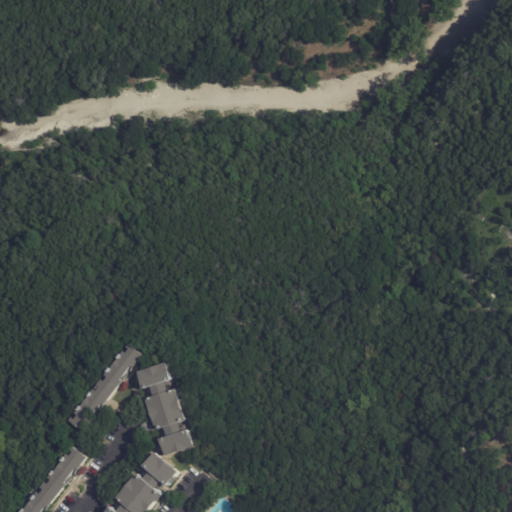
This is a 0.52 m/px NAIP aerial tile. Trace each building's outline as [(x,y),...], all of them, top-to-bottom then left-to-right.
[(137,366),(126,380),(127,381),(87,432),(73,421),(75,417),(79,420),(82,416),(79,413),(98,389),(101,392),(104,388),(101,385),(106,379),(110,382),(113,378),(109,375),(128,351),(132,354),(134,350),(131,348),(134,343),(148,355),(139,367),(137,366)] [(195,449),(173,457),(167,440),(172,438),(168,429),(162,431),(150,400),(160,397),(156,387),(150,389),(144,373),(177,361),(183,378),(172,382),(176,392),(182,389),(193,420),(184,423),(187,434),(197,430),(203,446),(195,449)] [(136,464),(127,459),(148,421),(157,426),(137,464),(136,464)] [(93,457),(83,470),(81,469),(70,483),(72,485),(53,509),(50,507),(46,511),(25,511),(41,492),(45,495),(48,490),(45,488),(49,482),(53,484),(56,481),(53,478),(71,453),(76,456),(79,452),(76,449),(78,446),(93,457)] [(166,492),(150,511),(109,511),(115,504),(121,509),(126,503),(120,498),(141,471),(148,476),(155,467),(150,463),(160,451),(184,470),(174,483),(167,477),(159,487),(166,492)]
